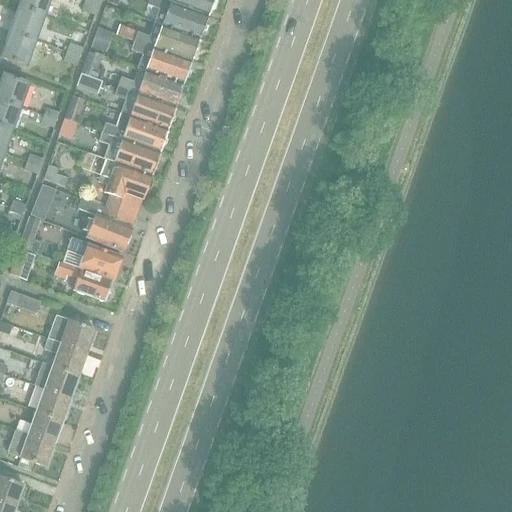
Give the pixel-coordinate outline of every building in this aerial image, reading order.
[(19,0),(18,7),(44,16),(49,0),(19,0)] [(83,2),(77,0),(73,0),(71,7),(92,15),(96,6),(83,2)] [(207,17),(159,0),(135,0),(147,4),(146,6),(159,11),(153,24),(199,41),(207,17)] [(159,0),(207,17),(213,0),(159,0)] [(18,7),(9,31),(35,41),(44,16),(18,7)] [(119,26),(115,36),(191,63),(199,41),(153,24),(148,37),(119,26)] [(111,34),(96,29),(89,49),(104,54),(111,34)] [(35,41),(9,31),(0,55),(0,57),(25,66),(35,41)] [(191,63),(115,36),(112,43),(143,55),(137,69),(183,85),(191,63)] [(68,43),(65,52),(78,57),(81,48),(68,43)] [(78,57),(65,52),(62,61),(74,66),(78,57)] [(88,52),(80,74),(93,79),(93,78),(95,79),(97,72),(96,71),(101,57),(88,52)] [(120,79),(117,87),(175,108),(183,85),(137,69),(132,83),(120,79)] [(2,74),(0,79),(0,100),(19,108),(27,84),(2,74)] [(93,79),(80,74),(75,87),(88,92),(93,79)] [(175,108),(117,87),(114,96),(125,100),(120,114),(167,130),(175,108)] [(72,96),(64,118),(75,122),(83,100),(72,96)] [(0,100),(0,126),(11,130),(19,108),(0,100)] [(45,108),(42,115),(55,120),(57,113),(45,108)] [(105,122),(101,132),(159,153),(167,130),(120,114),(115,126),(105,122)] [(55,120),(42,115),(39,124),(52,128),(55,120)] [(76,125),(63,120),(57,137),(71,141),(76,125)] [(0,126),(0,152),(2,153),(11,130),(0,126)] [(101,132),(98,141),(108,145),(102,159),(105,160),(150,176),(159,153),(101,132)] [(28,155),(26,162),(38,166),(41,159),(28,155)] [(109,195),(105,206),(135,217),(141,200),(142,200),(150,176),(105,160),(97,182),(106,186),(104,193),(109,195)] [(38,166),(26,162),(23,170),(35,174),(38,166)] [(77,207),(84,210),(94,214),(85,238),(122,253),(131,228),(135,217),(105,206),(104,209),(80,200),(77,207)] [(11,201),(9,208),(21,213),(24,205),(11,201)] [(21,213),(9,208),(6,216),(19,221),(21,213)] [(40,220),(29,216),(18,247),(29,251),(40,220)] [(82,256),(77,268),(112,280),(120,256),(70,239),(66,250),(82,256)] [(7,277),(25,284),(35,257),(17,250),(7,277)] [(58,261),(55,270),(53,275),(65,280),(67,274),(76,277),(71,290),(104,302),(112,280),(77,268),(58,261)] [(34,314),(38,302),(8,291),(4,303),(34,314)] [(67,320),(59,343),(85,353),(93,329),(67,320)] [(0,332),(7,335),(10,326),(0,322),(0,332)] [(55,355),(51,366),(77,375),(85,353),(59,343),(46,339),(43,350),(55,355)] [(51,366),(43,389),(69,398),(77,375),(51,366)] [(43,389),(35,411),(61,421),(69,398),(43,389)] [(18,420),(15,430),(53,444),(61,421),(35,411),(30,424),(18,420)] [(53,444),(15,430),(6,453),(45,467),(53,444)] [(0,503),(14,508),(22,485),(0,476),(0,503)] [(0,503),(0,511),(12,511),(14,508),(0,503)]
